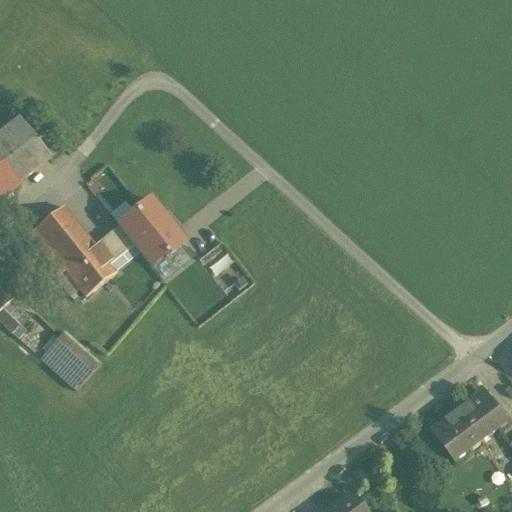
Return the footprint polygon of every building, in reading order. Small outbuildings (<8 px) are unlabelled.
[(21,120),(0,136),(0,199),(51,159),(21,120)] [(150,203),(119,228),(134,247),(150,268),(164,257),(166,259),(184,245),(174,233),(172,234),(159,218),(161,217),(150,203)] [(94,249),(63,209),(27,238),(40,255),(36,258),(40,262),(43,259),(59,278),(59,277),(60,278),(62,277),(61,276),(64,273),(85,300),(116,275),(109,267),(106,262),(105,263),(94,249)] [(119,229),(94,249),(105,263),(106,262),(109,267),(134,247),(119,229)] [(0,314),(13,302),(0,288),(0,314)] [(99,367),(64,336),(42,361),(77,393),(99,367)] [(486,394),(432,434),(455,464),(508,424),(486,394)] [(361,511),(349,496),(327,511),(361,511)]
